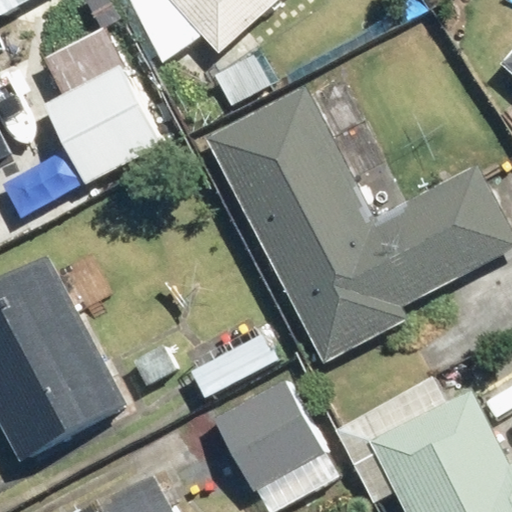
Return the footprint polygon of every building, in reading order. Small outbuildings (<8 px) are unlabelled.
[(176,0),(226,56),(289,0),(176,0)] [(131,67),(53,107),(94,187),(172,147),(131,67)] [(214,141),(331,366),(417,322),(411,309),(511,257),(511,218),(485,167),(382,220),(315,89),(214,141)] [(137,407),(57,258),(0,288),(0,407),(30,464),(137,407)] [(194,365),(213,400),(288,361),(283,351),(280,353),(267,327),(194,365)] [(223,421),(262,494),(333,456),(294,383),(223,421)] [(377,444),(411,511),(511,511),(511,451),(481,392),(377,444)] [(100,511),(183,511),(166,478),(100,511)]
